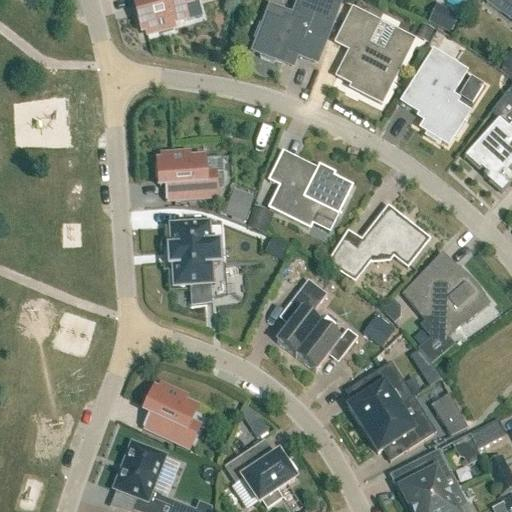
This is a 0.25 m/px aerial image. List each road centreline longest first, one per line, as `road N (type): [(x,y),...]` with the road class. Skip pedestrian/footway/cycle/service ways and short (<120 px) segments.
road 1 (residential): [(114,80),(220,86),(322,119),(410,169),(511,264)]
road 2 (residential): [(130,340),(182,344),(246,371),(328,449),(361,511)]
road 3 (residential): [(114,80),(130,340)]
road 4 (residential): [(130,340),(68,511)]
